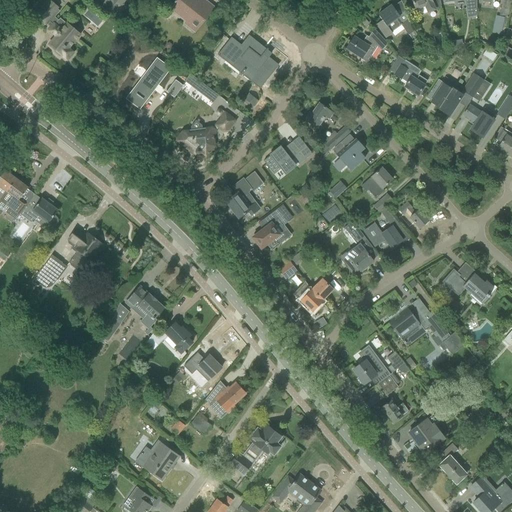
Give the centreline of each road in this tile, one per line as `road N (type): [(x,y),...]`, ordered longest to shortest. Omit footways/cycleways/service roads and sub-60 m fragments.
road 1 (tertiary): [(417,511),(186,244),(45,120)]
road 2 (residential): [(196,195),(37,68),(24,65),(8,77)]
road 3 (residential): [(511,182),(314,57)]
road 4 (residential): [(469,228),(314,57)]
road 5 (residential): [(444,511),(319,352)]
road 6 (residential): [(319,352),(196,195)]
road 7 (residential): [(319,352),(361,298),(469,228)]
road 8 (residential): [(196,195),(253,141),(314,57)]
